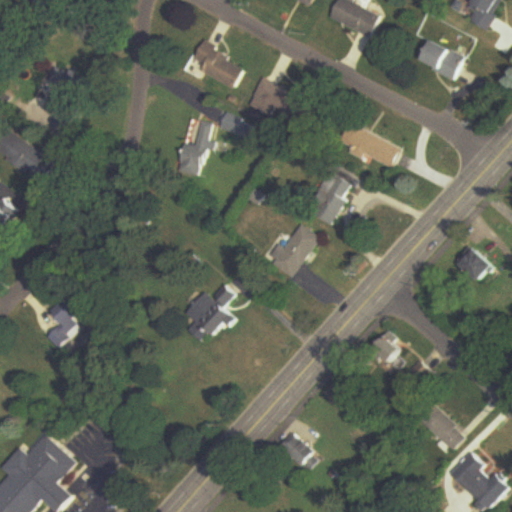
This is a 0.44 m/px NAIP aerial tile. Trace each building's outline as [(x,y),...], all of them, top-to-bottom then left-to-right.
[(386,17),(347,0),(344,0),(335,22),(377,39),(386,17)] [(494,33),(510,0),(482,0),(476,13),(479,15),(475,23),(494,33)] [(460,83),(472,60),(439,43),(427,65),(460,83)] [(206,74),(239,91),(252,67),(208,45),(199,62),(210,67),(206,74)] [(268,80),(254,107),(277,118),(280,113),(310,128),(321,106),(268,80)] [(81,94),(57,93),(55,136),(79,137),(81,94)] [(216,126),(195,122),(184,177),(206,181),(216,126)] [(347,151),(399,170),(407,148),(355,129),(347,151)] [(13,160),(41,183),(57,163),(29,140),(13,160)] [(362,189),(339,174),(314,210),(337,226),(362,189)] [(25,212),(8,198),(0,207),(0,225),(8,232),(25,212)] [(281,265),(302,279),(329,239),(308,225),(281,265)] [(483,248),(468,263),(489,283),(503,269),(483,248)] [(193,314),(202,324),(195,330),(210,345),(232,324),(238,330),(247,321),(236,311),(248,299),(234,284),(219,299),(214,294),(193,314)] [(68,324),(54,338),(66,349),(94,321),(71,298),(56,312),(68,324)] [(414,345),(396,334),(374,368),(391,379),(414,345)] [(425,385),(437,372),(426,362),(414,374),(425,385)] [(332,395),(354,414),(368,398),(346,379),(332,395)] [(472,439),(440,407),(425,421),(457,453),(472,439)] [(288,450),(315,472),(328,457),(301,435),(288,450)] [(15,477),(0,494),(0,511),(40,511),(50,501),(63,511),(67,511),(80,498),(65,485),(84,463),(53,437),(35,457),(26,449),(8,470),(15,477)] [(457,475),(495,511),(511,493),(511,483),(510,482),(511,479),(511,478),(505,472),(496,480),(487,472),(493,466),(479,452),(457,475)]
